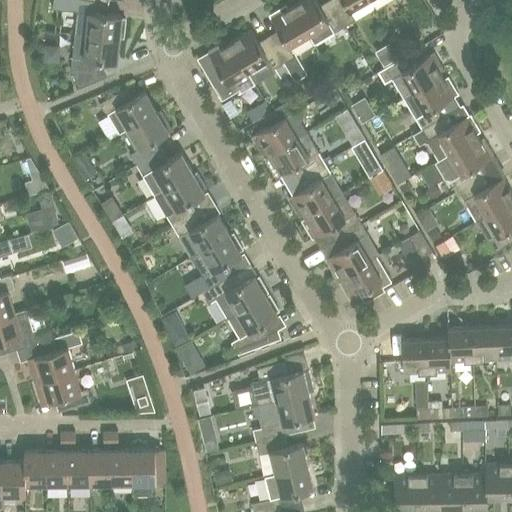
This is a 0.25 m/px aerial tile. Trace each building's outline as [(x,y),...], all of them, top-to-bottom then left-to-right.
[(76,0),(76,10),(74,33),(119,38),(123,38),(125,19),(121,19),(121,14),(101,12),(103,1),(97,0),(76,0)] [(314,43),(334,31),(345,25),(332,4),(322,10),(315,0),(299,0),(291,5),(308,34),(314,43)] [(338,0),(332,4),(345,25),(355,19),(349,9),(364,0),(338,0)] [(308,34),(291,5),(288,7),(286,3),(269,13),(281,34),(271,40),(283,61),(294,55),(288,45),(308,34)] [(283,61),(271,40),(260,46),(250,29),(230,41),(247,70),(267,58),(272,68),(283,61)] [(119,38),(74,33),(71,68),(78,86),(106,75),(102,67),(102,60),(116,61),(119,38)] [(247,70),(230,41),(226,43),(224,40),(207,50),(220,70),(209,77),(222,98),(252,80),(247,70)] [(391,77),(403,97),(442,74),(440,71),(444,69),(434,52),(412,64),(406,54),(378,70),(384,81),(391,77)] [(444,77),(442,74),(403,97),(421,128),(443,115),(437,105),(458,92),(448,75),(444,77)] [(118,133),(127,127),(156,110),(144,90),(127,100),(121,90),(99,102),(118,133)] [(265,100),(247,110),(253,120),(271,109),(265,100)] [(306,131),(294,111),(288,100),(267,112),(273,123),(252,136),(262,154),(267,151),(268,153),(306,131)] [(129,153),(136,164),(157,151),(151,141),(168,131),(166,127),(170,125),(160,109),(157,111),(156,110),(127,127),(139,147),(129,153)] [(447,112),(443,115),(421,128),(412,133),(418,144),(426,140),(437,160),(478,136),(476,133),(480,130),(470,113),(454,123),(447,112)] [(358,126),(346,133),(353,144),(364,137),(365,137),(358,126)] [(297,163),(303,174),(324,161),(306,131),(268,153),(269,156),(265,158),(276,176),(297,163)] [(483,137),(480,139),(478,136),(437,160),(438,160),(434,162),(444,178),(451,178),(458,189),(479,177),(473,166),(494,154),(483,137)] [(365,138),(352,145),(358,155),(370,148),(371,147),(365,138)] [(163,161),(157,151),(136,164),(154,194),(193,171),(181,151),(163,161)] [(402,159),(389,168),(397,182),(411,173),(402,159)] [(343,192),(331,172),(324,161),(303,174),(309,184),(288,197),(299,215),(303,213),(304,215),(343,192)] [(154,194),(172,225),(194,212),(188,202),(205,192),(203,189),(206,187),(197,170),(193,173),(193,171),(154,194)] [(32,179),(24,181),(28,194),(49,187),(42,176),(32,179)] [(485,187),(479,177),(458,189),(476,220),(511,198),(511,192),(503,177),(485,187)] [(334,225),(340,235),(361,222),(343,192),(304,215),(305,217),(301,219),(312,237),(334,225)] [(51,196),(39,199),(41,207),(53,203),(51,196)] [(511,198),(476,220),(494,251),(511,240),(511,231),(509,227),(511,225),(511,198)] [(194,212),(172,225),(191,255),(200,250),(229,233),(217,212),(200,223),(194,212)] [(57,227),(66,242),(77,235),(68,221),(57,227)] [(361,222),(340,235),(346,245),(325,258),(335,275),(339,273),(341,276),(376,255),(379,253),(361,222)] [(419,229),(409,236),(421,257),(432,251),(419,229)] [(191,255),(209,286),(230,274),(224,263),(241,253),(239,250),(243,248),(233,232),(230,234),(229,233),(200,250),(191,255)] [(0,255),(12,252),(8,238),(0,240),(0,255)] [(339,281),(349,298),(363,290),(369,299),(385,289),(383,285),(392,280),(376,255),(341,276),(343,279),(339,281)] [(0,314),(14,311),(8,289),(14,287),(10,274),(0,276),(0,314)] [(216,298),(227,317),(266,294),(265,293),(268,291),(259,275),(255,277),(254,274),(236,284),(230,274),(209,286),(202,291),(209,302),(216,298)] [(266,295),(266,294),(227,317),(239,336),(231,341),(238,353),(277,339),(273,331),(267,321),(278,314),(276,312),(279,310),(270,293),(266,295)] [(25,307),(14,311),(0,314),(0,339),(12,336),(16,348),(40,341),(36,328),(32,329),(25,307)] [(511,324),(494,325),(496,359),(511,357),(511,324)] [(494,325),(471,326),(473,359),(496,359),(494,325)] [(448,327),(448,336),(449,336),(450,360),(473,359),(471,326),(448,327)] [(54,336),(40,341),(43,352),(26,357),(33,380),(74,368),(67,346),(72,344),(82,341),(78,329),(69,332),(68,331),(54,336)] [(449,336),(448,336),(426,337),(427,371),(451,370),(450,360),(449,336)] [(404,372),(427,371),(426,337),(402,338),(404,372)] [(185,362),(199,353),(193,342),(179,350),(185,362)] [(255,404),(309,391),(303,368),(283,373),(281,361),(256,367),(259,379),(250,381),(255,404)] [(80,389),(74,368),(33,380),(40,403),(53,399),(57,410),(90,400),(86,387),(80,389)] [(205,388),(194,390),(200,415),(211,412),(205,388)] [(149,390),(133,395),(138,411),(156,410),(149,390)] [(280,435),(285,434),(285,433),(291,432),(288,420),(314,414),(309,391),(255,404),(261,426),(253,428),(256,441),(280,435)] [(428,400),(416,400),(416,408),(429,408),(428,400)] [(510,404),(504,404),(497,405),(498,414),(511,413),(510,404)] [(487,405),(475,406),(475,415),(488,414),(487,405)] [(475,415),(475,406),(462,406),(462,415),(475,415)] [(441,407),(429,408),(429,417),(442,416),(441,407)] [(429,417),(429,408),(416,408),(417,417),(429,417)] [(496,427),(508,427),(508,418),(495,419),(496,427)] [(462,420),(462,429),(475,428),(475,419),(462,420)] [(462,429),(462,420),(449,421),(450,429),(462,429)] [(429,421),(416,422),(417,431),(429,430),(429,421)] [(417,431),(416,422),(404,422),(404,431),(417,431)] [(282,447),(280,435),(256,441),(259,453),(270,450),(275,472),(275,473),(308,465),(302,442),(282,447)] [(217,438),(204,441),(206,451),(219,448),(217,438)] [(132,481),(133,481),(133,494),(151,494),(151,481),(164,481),(164,447),(132,448),(132,481)] [(68,482),(89,482),(89,448),(67,449),(68,482)] [(110,448),(89,448),(89,482),(111,481),(110,448)] [(111,481),(132,481),(132,448),(110,448),(111,481)] [(25,482),(46,482),(45,449),(23,449),(23,459),(24,459),(24,483),(25,482)] [(67,449),(45,449),(46,482),(68,482),(67,449)] [(24,459),(23,459),(2,459),(2,493),(3,493),(25,493),(25,482),(24,483),(24,459)] [(486,496),(487,496),(509,495),(509,462),(485,462),(485,472),(486,472),(486,496)] [(264,511),(279,508),(279,509),(284,508),(284,507),(294,505),(292,493),(313,488),(308,465),(275,473),(275,472),(264,475),(270,498),(252,502),(254,511),(264,511)] [(417,506),(440,506),(440,472),(417,473),(417,506)] [(440,472),(440,506),(463,506),(463,472),(440,472)] [(487,505),(487,496),(486,496),(486,472),(485,472),(463,472),(463,506),(487,505)] [(417,506),(417,473),(394,473),(394,507),(417,506)]
